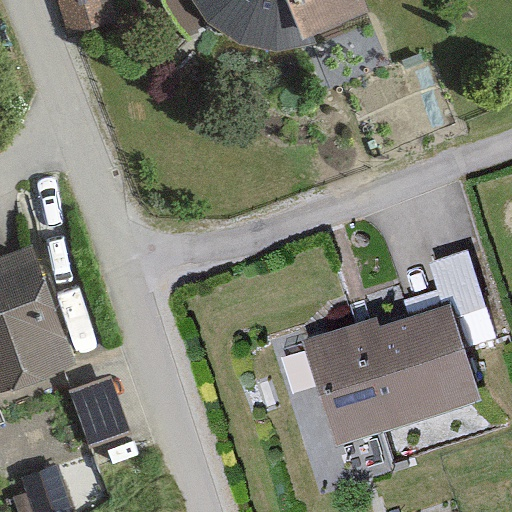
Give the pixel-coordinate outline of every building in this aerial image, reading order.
[(106,24),(100,0),(51,0),(60,35),(106,24)] [(281,50),(299,46),(365,19),(356,0),(153,0),(155,4),(169,30),(182,46),(202,27),(231,42),(256,48),(281,50)] [(0,389),(68,366),(26,246),(0,255),(0,389)] [(489,337),(462,254),(424,266),(438,308),(376,328),(373,319),(299,343),(333,448),(474,402),(457,347),(489,337)] [(122,434),(105,379),(63,391),(79,447),(122,434)] [(50,511),(37,470),(14,478),(20,494),(8,497),(13,511),(50,511)]
